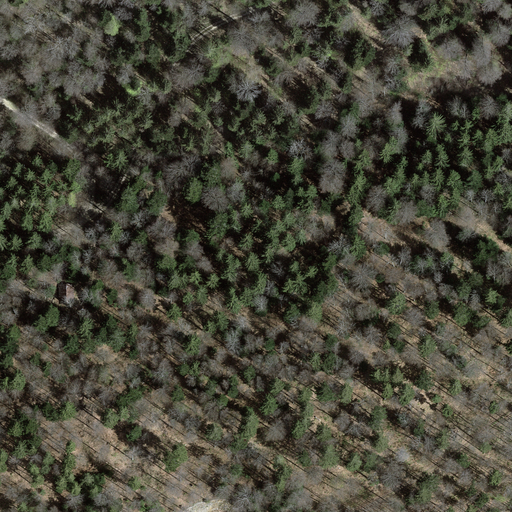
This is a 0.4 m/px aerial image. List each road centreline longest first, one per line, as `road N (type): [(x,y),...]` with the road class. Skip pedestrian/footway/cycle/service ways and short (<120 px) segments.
road 1 (track): [(0,408),(114,361),(282,263),(377,189),(447,104),(511,72)]
road 2 (track): [(88,214),(109,199),(191,42),(272,0)]
road 3 (track): [(359,511),(511,413)]
road 4 (track): [(74,225),(91,203),(81,155),(0,98)]
